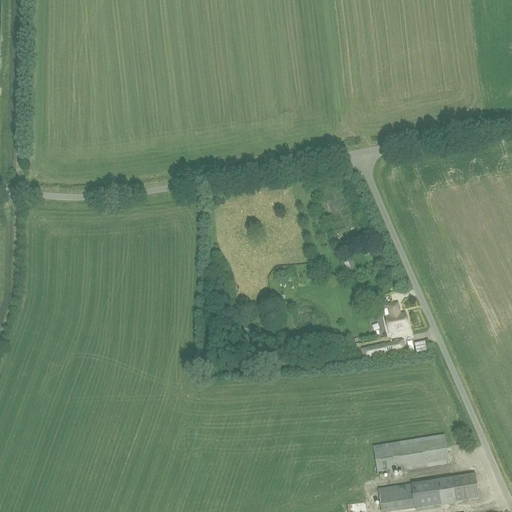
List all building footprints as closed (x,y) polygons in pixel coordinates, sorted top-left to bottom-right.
[(389,330),(389,334),(409,331),(405,313),(400,314),(398,304),(388,306),(390,316),(386,317),(388,330),(389,330)] [(393,354),(406,351),(403,339),(390,343),(393,354)] [(385,343),(360,349),(363,361),(388,355),(385,343)] [(449,465),(445,435),(373,447),(378,476),(449,465)] [(381,511),(399,511),(415,510),(456,504),(456,503),(479,499),(475,475),(453,478),(438,480),(378,490),(381,511)]
